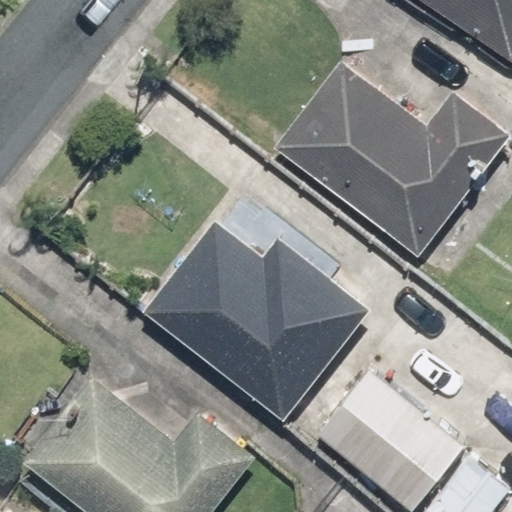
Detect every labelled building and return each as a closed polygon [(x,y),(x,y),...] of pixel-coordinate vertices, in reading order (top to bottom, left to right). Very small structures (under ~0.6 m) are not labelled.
[(511,0),(431,0),(511,56),(511,54),(511,0)] [(427,116),(344,54),(278,142),(422,251),(511,131),(511,123),(454,80),(427,116)] [(262,252),(212,214),(145,302),(287,409),(368,301),(277,232),(262,252)] [(511,477),(365,362),(314,426),(423,511),(495,511),(511,490),(511,477)] [(176,434),(95,370),(28,456),(99,511),(208,511),(256,451),(198,405),(176,434)]
